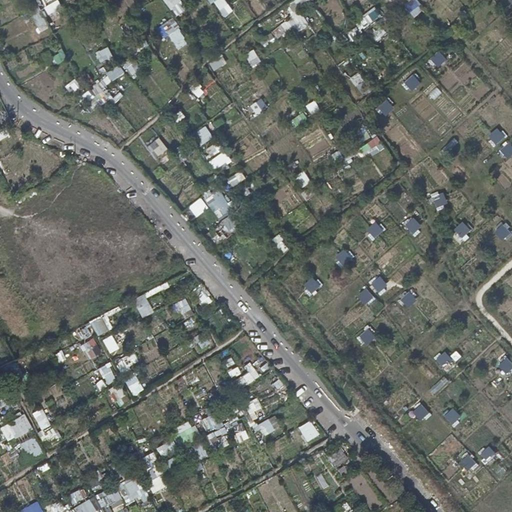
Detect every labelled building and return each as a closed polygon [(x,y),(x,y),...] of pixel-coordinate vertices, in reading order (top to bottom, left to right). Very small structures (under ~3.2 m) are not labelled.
[(180,0),(163,0),(177,17),(187,9),(180,0)] [(225,0),(211,0),(222,18),(233,12),(225,0)] [(412,17),(422,12),(415,0),(414,0),(405,5),(412,17)] [(363,17),(368,24),(380,17),(375,9),(363,17)] [(40,11),(33,15),(42,31),(49,27),(40,11)] [(271,28),(276,39),(295,30),(296,32),(309,27),(303,14),(271,28)] [(170,51),(186,43),(174,18),(158,26),(170,51)] [(376,42),(387,34),(381,26),(370,34),(376,42)] [(263,46),(276,40),(272,33),(260,39),(263,46)] [(138,51),(149,45),(145,39),(135,46),(138,51)] [(101,63),(113,56),(108,47),(96,53),(101,63)] [(437,67),(446,58),(439,50),(430,59),(437,67)] [(255,51),(245,57),(251,67),(261,62),(255,51)] [(122,65),(133,77),(141,69),(130,57),(122,65)] [(89,88),(102,106),(111,99),(103,88),(125,73),(120,66),(89,88)] [(86,73),(78,81),(86,88),(93,79),(86,73)] [(413,91),(421,80),(412,73),(404,85),(413,91)] [(76,79),(65,86),(70,94),(81,87),(76,79)] [(115,104),(123,96),(120,92),(111,100),(115,104)] [(256,102),(261,111),(268,107),(262,98),(256,102)] [(387,99),(375,109),(383,118),(394,107),(387,99)] [(296,127),(308,120),(303,113),(292,120),(296,127)] [(193,135),(200,146),(213,138),(206,126),(193,135)] [(357,131),(365,139),(370,135),(363,126),(357,131)] [(490,133),(494,144),(506,140),(501,129),(490,133)] [(356,149),(362,160),(384,148),(379,137),(356,149)] [(147,146),(154,159),(168,151),(160,138),(147,146)] [(506,159),(511,154),(511,142),(500,149),(506,159)] [(352,161),(349,156),(345,159),(339,150),(330,156),(339,169),(352,161)] [(295,177),(302,188),(311,181),(304,171),(295,177)] [(240,191),(244,198),(251,193),(247,187),(240,191)] [(203,198),(218,221),(233,212),(219,188),(203,198)] [(432,196),(437,209),(448,205),(443,192),(432,196)] [(216,245),(240,227),(231,215),(207,233),(216,245)] [(411,234),(421,228),(415,218),(405,223),(411,234)] [(454,229),(462,238),(472,229),(464,220),(454,229)] [(377,221),(365,230),(373,239),(385,230),(377,221)] [(495,231),(502,241),(511,235),(504,225),(495,231)] [(336,260),(348,265),(353,254),(341,249),(336,260)] [(370,282),(377,292),(387,285),(380,275),(370,282)] [(312,277),(303,287),(311,295),(321,286),(312,277)] [(140,318),(152,313),(146,296),(168,288),(167,285),(133,297),(140,318)] [(212,300),(200,285),(192,291),(204,307),(212,300)] [(365,287),(356,296),(367,306),(376,297),(365,287)] [(410,290),(399,301),(407,309),(418,299),(410,290)] [(179,316),(191,310),(185,298),(173,304),(179,316)] [(96,337),(103,334),(98,320),(91,323),(96,337)] [(368,327),(358,338),(366,346),(376,336),(368,327)] [(118,334),(103,340),(108,353),(123,347),(118,334)] [(89,346),(82,351),(88,361),(95,356),(89,346)] [(442,369),(453,363),(446,351),(436,357),(442,369)] [(121,373),(139,364),(133,352),(114,361),(121,373)] [(511,362),(506,357),(498,364),(509,376),(511,372),(511,362)] [(230,372),(237,388),(258,379),(251,363),(244,366),(247,374),(240,377),(237,369),(230,372)] [(98,369),(106,385),(116,380),(108,364),(98,369)] [(135,375),(124,381),(133,397),(144,391),(135,375)] [(434,395),(449,381),(444,376),(429,390),(434,395)] [(119,407),(129,402),(120,384),(110,389),(119,407)] [(411,410),(421,422),(430,415),(421,402),(411,410)] [(444,416),(452,424),(461,417),(453,408),(444,416)] [(32,413),(40,430),(50,426),(42,409),(32,413)] [(217,413),(200,419),(206,433),(205,434),(208,440),(225,434),(217,413)] [(0,426),(0,430),(6,442),(32,430),(25,415),(0,426)] [(257,424),(262,436),(274,431),(269,419),(257,424)] [(311,420),(298,427),(306,442),(319,435),(311,420)] [(180,445),(198,439),(192,421),(174,428),(180,445)] [(48,445),(61,439),(55,428),(42,434),(48,445)] [(34,437),(20,443),(29,462),(42,455),(34,437)] [(218,439),(220,448),(227,446),(225,437),(218,439)] [(156,447),(161,458),(177,450),(172,440),(156,447)] [(193,447),(199,460),(208,456),(202,443),(193,447)] [(489,463),(497,455),(488,445),(479,453),(489,463)] [(138,460),(153,493),(168,486),(152,453),(138,460)] [(467,453),(458,462),(469,472),(477,463),(467,453)] [(170,472),(180,466),(175,457),(164,462),(170,472)] [(119,486),(131,503),(136,500),(140,506),(151,499),(135,476),(119,486)] [(319,485),(313,488),(319,501),(325,498),(319,485)] [(115,487),(95,496),(102,511),(119,511),(126,509),(115,487)] [(72,506),(87,498),(83,488),(67,496),(72,506)] [(95,511),(89,499),(72,509),(73,511),(95,511)] [(378,500),(367,505),(370,511),(381,506),(378,500)] [(19,510),(19,511),(41,511),(39,503),(19,510)]
